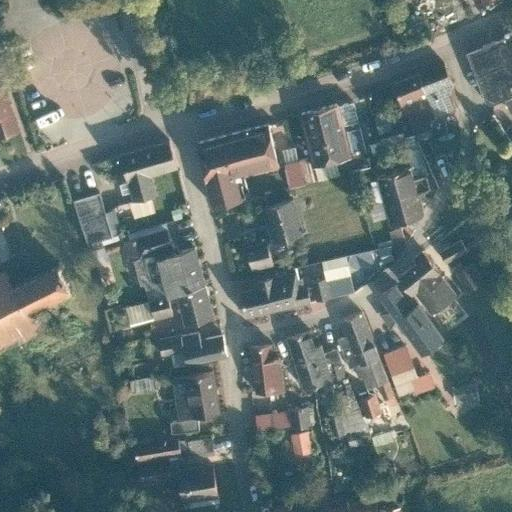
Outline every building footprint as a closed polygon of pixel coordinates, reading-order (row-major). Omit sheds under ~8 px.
[(496,38),(467,50),(474,70),(486,99),(492,102),(505,98),(510,110),(511,109),(511,50),(506,35),(496,38)] [(445,61),(419,71),(436,113),(456,107),(455,103),(457,102),(452,79),(445,61)] [(419,71),(394,82),(406,111),(419,106),(421,112),(416,115),(419,120),(436,113),(419,71)] [(7,79),(0,81),(0,133),(23,126),(7,79)] [(339,97),(302,107),(317,163),(354,154),(339,97)] [(270,121),(200,141),(217,202),(247,193),(242,176),(282,165),(270,121)] [(407,128),(384,132),(386,144),(409,141),(407,128)] [(177,162),(169,135),(118,150),(133,198),(157,190),(151,170),(177,162)] [(407,165),(379,172),(393,221),(420,213),(407,165)] [(103,186),(77,196),(93,239),(118,229),(103,186)] [(274,236),(247,244),(254,267),(274,261),(270,246),(282,242),(280,236),(304,229),(294,196),(264,204),(274,236)] [(168,225),(125,238),(130,258),(146,253),(174,245),(173,244),(168,225)] [(461,231),(440,241),(449,259),(470,249),(461,231)] [(378,259),(396,255),(393,241),(374,245),(378,259)] [(174,245),(146,253),(153,279),(164,276),(169,291),(205,281),(195,244),(179,248),(178,243),(173,244),(174,245)] [(417,259),(399,274),(412,291),(415,288),(438,269),(439,268),(423,247),(414,255),(417,259)] [(311,277),(315,298),(354,289),(346,254),(324,259),(327,274),(311,277)] [(6,265),(0,268),(0,348),(46,322),(38,307),(72,288),(53,256),(13,278),(6,265)] [(477,257),(459,268),(470,287),(489,277),(477,257)] [(271,271),(279,307),(310,300),(302,264),(271,271)] [(438,269),(415,288),(433,310),(457,291),(438,269)] [(239,278),(247,314),(279,307),(271,271),(239,278)] [(396,280),(379,293),(391,308),(384,313),(390,322),(392,324),(399,318),(397,316),(412,305),(418,312),(425,308),(415,295),(410,299),(396,280)] [(169,293),(151,298),(156,316),(174,311),(171,300),(179,297),(185,321),(214,314),(205,281),(169,291),(169,293)] [(412,305),(397,316),(399,318),(423,351),(445,335),(425,308),(418,312),(412,305)] [(346,332),(339,335),(346,353),(362,348),(357,333),(370,328),(363,309),(340,318),(346,332)] [(222,353),(218,327),(173,335),(178,361),(222,353)] [(310,327),(287,335),(296,360),(312,355),(315,361),(318,361),(320,370),(329,367),(324,351),(321,341),(315,342),(310,327)] [(362,348),(346,353),(351,365),(359,362),(368,384),(379,381),(382,380),(377,367),(374,368),(370,358),(380,354),(370,328),(357,333),(362,348)] [(408,339),(384,349),(399,388),(423,379),(408,339)] [(249,345),(258,391),(286,386),(278,340),(249,345)] [(312,355),(296,360),(304,386),(332,378),(329,367),(320,370),(318,361),(315,361),(312,355)] [(221,413),(215,368),(174,373),(179,418),(221,413)] [(476,379),(451,384),(454,400),(479,395),(476,379)] [(375,388),(363,393),(370,412),(382,408),(375,388)] [(254,410),(256,428),(310,422),(308,403),(254,410)] [(362,403),(327,412),(332,432),(367,424),(362,403)] [(307,429),(291,432),(295,455),(312,452),(307,429)] [(137,443),(138,467),(175,465),(192,463),(190,439),(137,443)] [(182,468),(184,499),(236,495),(234,464),(182,468)] [(139,485),(176,482),(175,465),(138,467),(139,485)] [(291,511),(290,503),(264,507),(264,511),(291,511)] [(349,510),(325,511),(376,511),(376,503),(349,504),(349,510)]
